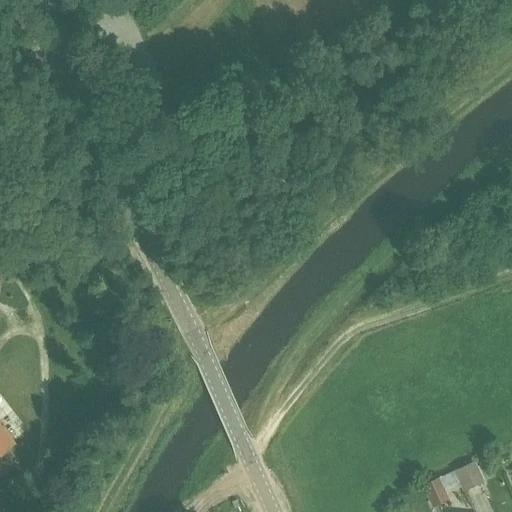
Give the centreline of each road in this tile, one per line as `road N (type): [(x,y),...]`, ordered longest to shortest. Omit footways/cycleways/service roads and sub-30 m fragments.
road 1 (tertiary): [(272,511),(202,349),(28,0)]
road 2 (track): [(248,457),(345,336),(511,275)]
